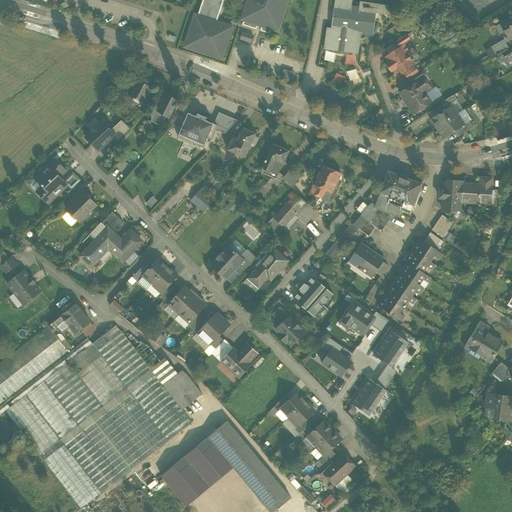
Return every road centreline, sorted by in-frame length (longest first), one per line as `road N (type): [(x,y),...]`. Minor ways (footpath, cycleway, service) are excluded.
road 1 (residential): [(390,151),(147,50),(0,3)]
road 2 (residential): [(390,151),(249,322)]
road 3 (residential): [(162,238),(69,145)]
road 4 (residential): [(333,410),(249,322)]
road 5 (residential): [(249,322),(162,238)]
